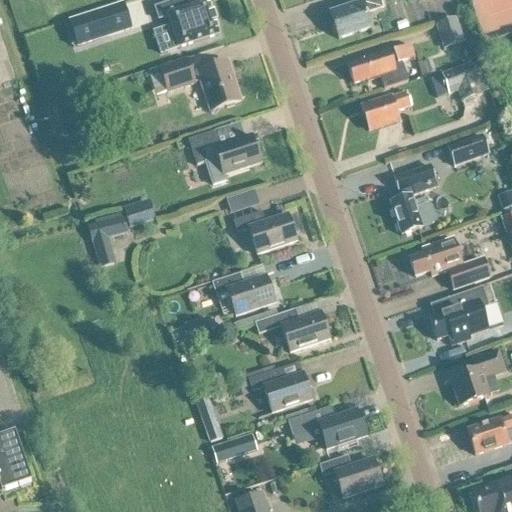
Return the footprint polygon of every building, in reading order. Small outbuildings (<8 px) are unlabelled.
[(365,17),(381,11),(377,0),(361,0),(360,1),(361,6),(329,16),(338,42),(370,32),(365,17)] [(218,38),(207,5),(188,11),(185,1),(154,11),(158,23),(167,20),(170,30),(161,33),(168,55),(218,38)] [(77,47),(130,30),(122,5),(69,22),(77,47)] [(463,45),(455,22),(435,28),(443,52),(463,45)] [(389,55),(361,63),(361,64),(347,69),(353,87),(366,82),(367,84),(379,80),(383,92),(406,85),(399,66),(413,61),(409,48),(389,55)] [(210,114),(240,104),(227,65),(197,75),(197,76),(191,78),(186,62),(159,71),(167,96),(194,87),(193,86),(200,84),(210,114)] [(422,66),(427,80),(432,78),(428,65),(422,66)] [(487,92),(480,74),(473,77),(470,67),(441,78),(448,97),(457,94),(461,106),(482,98),(480,94),(487,92)] [(44,74),(50,94),(73,88),(67,68),(44,74)] [(396,115),(411,110),(406,95),(360,110),(368,134),(399,124),(396,115)] [(188,143),(196,169),(205,166),(212,189),(226,184),(224,178),(261,167),(251,139),(220,149),(215,134),(188,143)] [(488,158),(482,139),(447,151),(454,170),(488,158)] [(427,207),(414,211),(410,201),(437,192),(431,170),(394,182),(398,195),(400,194),(402,202),(389,206),(401,239),(433,228),(435,223),(431,210),(427,207)] [(511,198),(501,202),(505,214),(511,211),(511,198)] [(148,205),(123,213),(129,231),(153,223),(148,205)] [(257,258),(296,245),(286,218),(265,226),(261,215),(233,224),(237,236),(248,232),(257,258)] [(122,220),(88,229),(99,269),(114,265),(107,241),(126,236),(122,220)] [(424,257),(408,262),(415,280),(430,275),(431,280),(447,275),(453,294),(489,281),(483,262),(462,269),(452,241),(422,252),(424,257)] [(235,320),(274,307),(265,280),(243,287),(240,277),(211,286),(215,298),(226,294),(235,320)] [(475,304),(494,297),(490,286),(471,292),(475,304)] [(462,320),(475,316),(472,308),(460,312),(459,311),(428,321),(436,344),(467,333),(462,320)] [(294,313),(266,323),(254,326),(258,338),(281,330),(289,357),(328,344),(319,317),(298,324),(294,313)] [(482,383),(504,375),(497,354),(474,362),(478,373),(450,382),(458,407),(457,407),(458,410),(487,400),(482,383)] [(231,378),(234,386),(245,382),(242,374),(231,378)] [(272,417),(311,404),(301,377),(280,384),(276,374),(248,383),(252,395),(263,391),(272,417)] [(239,386),(243,398),(249,396),(245,384),(239,386)] [(208,402),(196,407),(209,447),(222,442),(208,402)] [(331,410),(302,419),(287,424),(292,440),(319,431),(326,454),(365,441),(356,413),(334,421),(331,410)] [(502,434),(511,430),(511,419),(499,424),(499,423),(466,433),(474,459),(507,448),(502,434)] [(0,495),(1,495),(31,485),(14,435),(0,440),(0,495)] [(256,453),(251,438),(221,448),(226,463),(256,453)] [(342,503),(381,490),(372,463),(350,470),(347,459),(318,468),(322,480),(334,476),(342,503)] [(487,491),(471,496),(476,511),(511,511),(511,480),(486,489),(487,491)] [(266,511),(261,496),(234,505),(236,511),(266,511)]
